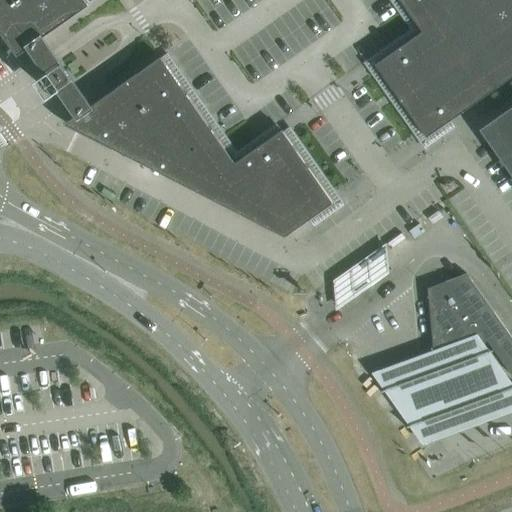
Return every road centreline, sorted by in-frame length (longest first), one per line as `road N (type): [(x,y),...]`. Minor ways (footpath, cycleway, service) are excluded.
road 1 (unclassified): [(350,511),(312,425),(236,337),(173,291),(0,198)]
road 2 (unclassified): [(0,239),(108,289),(162,329),(244,411),(304,511)]
road 3 (unclassified): [(0,140),(122,55),(141,21)]
road 4 (unclassified): [(141,21),(102,24),(0,95)]
